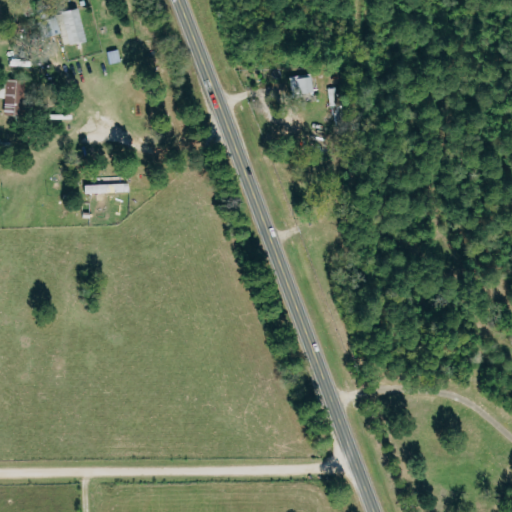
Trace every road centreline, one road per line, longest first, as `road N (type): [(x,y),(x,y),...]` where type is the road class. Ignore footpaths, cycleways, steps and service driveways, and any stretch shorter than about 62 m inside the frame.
road 1 (primary): [(372,511),(173,0)]
road 2 (residential): [(0,471),(302,470),(353,462)]
